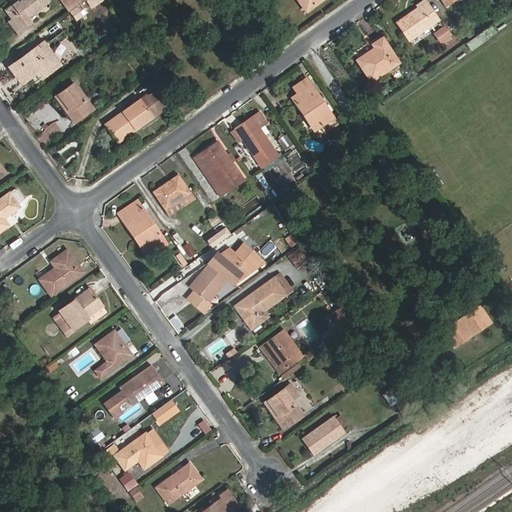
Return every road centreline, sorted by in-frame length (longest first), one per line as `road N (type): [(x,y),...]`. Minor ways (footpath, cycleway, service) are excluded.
road 1 (residential): [(371,0),(75,211)]
road 2 (residential): [(75,211),(272,483)]
road 3 (track): [(511,372),(317,511)]
road 4 (residential): [(0,106),(75,211)]
